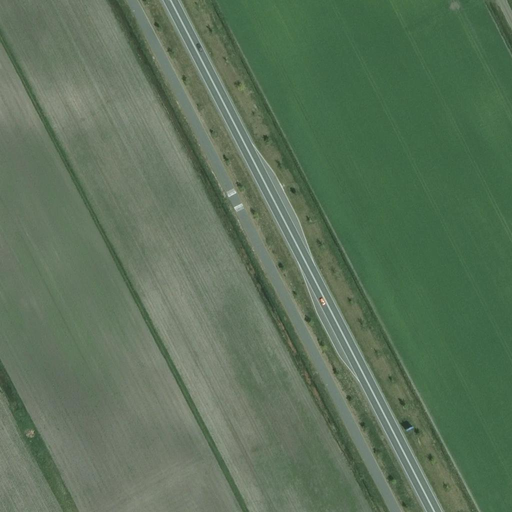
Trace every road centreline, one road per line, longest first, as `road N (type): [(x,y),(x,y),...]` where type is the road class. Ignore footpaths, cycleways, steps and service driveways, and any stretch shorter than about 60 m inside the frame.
road 1 (trunk): [(431,511),(165,0)]
road 2 (unclassified): [(395,511),(130,0)]
